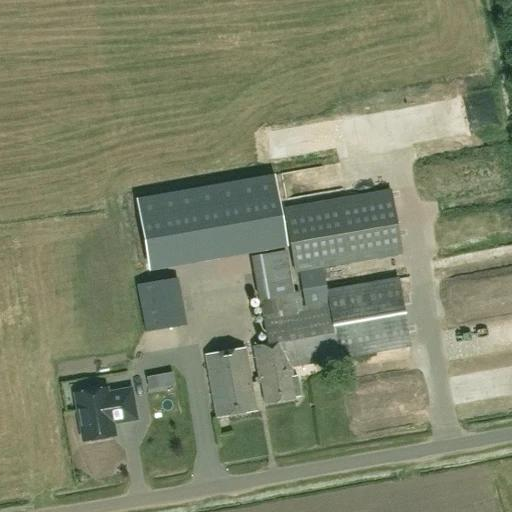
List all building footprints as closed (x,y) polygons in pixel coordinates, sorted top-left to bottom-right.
[(390,189),(284,208),(295,272),(401,253),(390,189)] [(315,289),(297,292),(293,293),(280,218),(246,224),(267,343),(253,345),(262,404),(301,398),(297,375),(293,375),(291,365),(338,358),(338,359),(410,346),(398,278),(326,290),(328,302),(318,304),(315,289)] [(178,277),(135,284),(142,331),(185,326),(178,277)] [(245,347),(204,354),(214,418),(255,412),(245,347)] [(77,374),(77,360),(55,361),(56,389),(81,389),(81,382),(122,381),(122,373),(77,374)] [(172,372),(147,376),(150,389),(174,385),(172,372)] [(76,393),(84,440),(113,435),(111,420),(117,418),(118,421),(135,418),(130,389),(106,394),(105,388),(76,393)]
